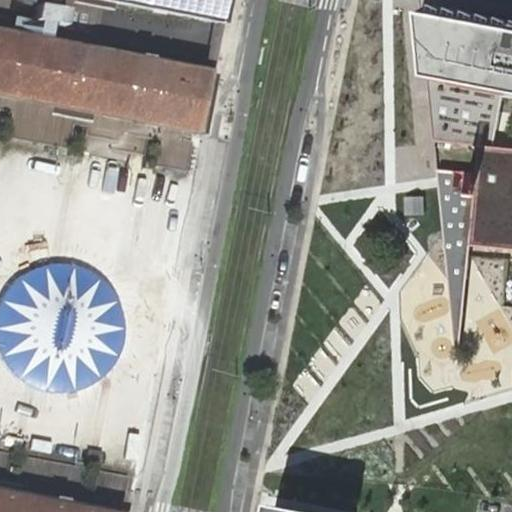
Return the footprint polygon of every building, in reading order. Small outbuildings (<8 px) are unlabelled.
[(220,0),(93,0),(216,23),(220,0)] [(511,31),(423,14),(436,141),(511,147),(511,31)] [(206,73),(0,33),(0,97),(195,135),(206,73)] [(350,115),(356,83),(345,81),(339,113),(350,115)] [(511,149),(482,146),(479,173),(438,169),(439,182),(447,254),(458,373),(471,246),(511,250),(511,149)] [(159,153),(158,165),(182,167),(183,156),(159,153)] [(119,507),(124,475),(95,470),(90,502),(119,507)] [(101,511),(0,492),(0,511),(101,511)] [(309,511),(268,503),(266,511),(309,511)]
